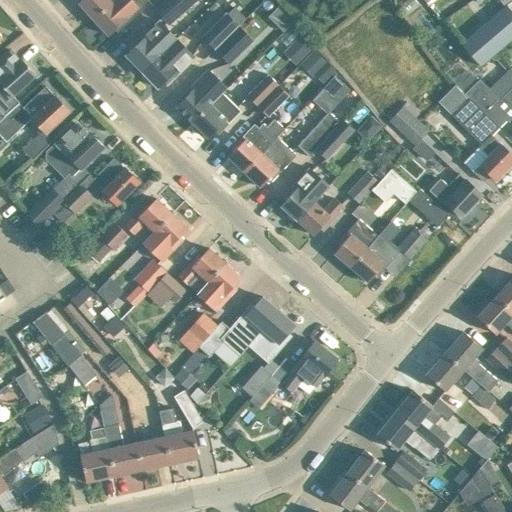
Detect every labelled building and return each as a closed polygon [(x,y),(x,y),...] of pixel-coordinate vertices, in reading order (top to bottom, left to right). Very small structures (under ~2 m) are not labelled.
[(81,0),(79,3),(94,19),(114,0),(81,0)] [(114,0),(94,19),(108,35),(115,29),(118,32),(142,10),(147,0),(114,0)] [(165,0),(155,9),(168,26),(197,0),(165,0)] [(461,43),(480,66),(490,57),(496,52),(511,38),(511,10),(507,4),(461,43)] [(216,50),(240,25),(226,12),(202,36),(216,50)] [(158,20),(145,32),(131,46),(134,49),(127,55),(143,72),(177,39),(158,20)] [(240,25),(216,50),(229,64),(254,41),(240,25)] [(177,39),(143,72),(158,87),(164,81),(167,84),(195,57),(177,39)] [(0,109),(6,116),(19,103),(12,96),(36,74),(22,59),(20,60),(10,49),(0,58),(0,109)] [(324,49),(318,59),(331,66),(336,55),(324,49)] [(496,52),(490,57),(492,59),(497,60),(500,57),(496,52)] [(185,100),(178,106),(194,123),(223,94),(228,88),(231,85),(211,67),(181,97),(185,100)] [(500,98),(484,113),(494,122),(499,128),(506,120),(511,125),(511,67),(490,89),(500,98)] [(458,73),(452,79),(457,85),(457,86),(466,95),(470,99),(480,108),(484,113),(500,98),(490,89),(480,79),(479,80),(471,72),(470,73),(464,78),(460,74),(458,73)] [(247,95),(259,107),(280,86),(268,74),(247,95)] [(44,130),(23,149),(33,159),(53,140),(47,133),(69,111),(46,86),(23,107),(19,103),(6,116),(0,121),(0,134),(7,142),(32,118),(44,130)] [(280,86),(259,107),(268,116),(289,95),(280,86)] [(194,123),(209,138),(215,131),(218,134),(240,111),(223,94),(194,123)] [(469,100),(453,116),(481,145),(479,147),(464,163),(473,172),(483,182),(490,175),(496,181),(511,163),(511,154),(492,135),(499,128),(494,122),(484,113),(480,108),(470,99),(469,100)] [(413,147),(423,157),(427,161),(435,153),(431,149),(421,140),(430,130),(416,117),(420,113),(407,101),(389,120),(415,145),(413,147)] [(340,122),(328,111),(298,145),(310,155),(340,122)] [(229,157),(245,172),(274,141),(277,137),(285,129),(274,118),(267,126),(263,123),(259,127),(255,123),(232,147),(235,150),(229,157)] [(327,160),(354,130),(344,120),(316,150),(327,160)] [(46,158),(67,180),(72,176),(80,168),(81,169),(104,147),(90,132),(88,133),(78,123),(47,154),(46,158)] [(277,137),(274,141),(245,172),(261,187),(267,180),(270,183),(296,155),(277,137)] [(344,152),(333,156),(338,171),(350,167),(344,152)] [(99,188),(102,191),(117,205),(139,182),(124,168),(113,159),(94,179),(89,174),(80,184),(64,200),(63,201),(63,202),(75,213),(92,196),(91,196),(99,188)] [(297,220),(315,200),(329,185),(310,167),(307,171),(284,196),(287,199),(281,206),(288,212),(288,216),(293,220),(297,219),(297,220)] [(391,169),(387,174),(371,191),(384,202),(392,192),(406,204),(409,200),(409,201),(417,191),(391,169)] [(378,180),(368,171),(348,193),(359,203),(378,180)] [(482,195),(467,181),(466,181),(458,173),(447,186),(440,180),(430,191),(444,204),(446,202),(461,217),(482,195)] [(329,185),(315,200),(297,220),(314,235),(320,228),(323,231),(345,207),(334,197),(324,208),(316,201),(330,185),(329,185)] [(27,212),(40,226),(63,202),(63,201),(64,200),(52,187),(27,212)] [(409,201),(423,213),(438,226),(448,214),(419,189),(417,191),(409,201)] [(147,202),(125,225),(135,234),(146,223),(155,231),(155,232),(173,214),(156,198),(150,205),(147,202)] [(173,214),(155,232),(155,231),(143,243),(162,261),(185,238),(182,235),(188,229),(173,214)] [(337,244),(340,246),(335,253),(352,268),(379,236),(358,219),(337,244)] [(129,235),(114,221),(86,249),(95,259),(98,262),(113,248),(115,250),(129,235)] [(415,229),(399,248),(411,258),(427,240),(415,229)] [(379,236),(352,268),(368,282),(374,275),(377,277),(398,252),(388,244),(379,236)] [(198,274),(208,282),(225,263),(209,248),(203,254),(200,252),(178,276),(188,286),(198,274)] [(126,298),(134,306),(167,272),(153,258),(134,279),(140,284),(126,298)] [(242,277),(225,263),(208,282),(197,294),(217,311),(238,287),(236,284),(242,277)] [(167,273),(147,294),(163,309),(173,299),(175,301),(184,291),(167,273)] [(511,279),(497,296),(511,309),(511,279)] [(87,285),(79,293),(86,300),(94,293),(87,285)] [(240,356),(249,346),(248,345),(263,328),(279,310),(262,296),(255,305),(252,302),(229,328),(232,330),(223,341),(240,356)] [(511,309),(497,296),(477,317),(492,330),(496,334),(506,323),(511,328),(511,309)] [(63,309),(104,356),(111,350),(71,302),(63,309)] [(130,330),(141,321),(130,309),(120,319),(130,330)] [(279,310),(263,328),(248,345),(249,346),(268,362),(291,336),(288,333),(296,325),(279,310)] [(46,311),(33,321),(52,345),(68,366),(69,365),(85,384),(97,374),(81,355),(82,354),(81,353),(86,349),(69,330),(66,333),(46,311)] [(202,342),(217,324),(202,312),(187,330),(202,342)] [(483,348),(464,332),(445,353),(464,370),(472,376),(472,377),(480,384),(481,384),(489,391),(498,380),(474,359),(483,348)] [(511,340),(508,337),(497,349),(511,362),(511,340)] [(209,363),(223,347),(213,340),(200,356),(209,363)] [(338,359),(315,341),(296,365),(286,358),(272,375),(292,392),(306,373),(320,384),(338,359)] [(511,375),(511,362),(497,349),(487,359),(508,379),(511,375)] [(426,375),(446,391),(464,370),(445,353),(426,375)] [(183,366),(174,377),(175,378),(187,390),(197,379),(183,366)] [(27,371),(15,379),(21,388),(33,381),(27,371)] [(480,384),(472,377),(464,386),(472,394),(480,384)] [(251,378),(242,388),(252,397),(258,391),(261,388),(251,378)] [(472,396),(487,409),(496,398),(481,385),(472,396)] [(198,387),(190,396),(197,403),(206,394),(198,387)] [(203,420),(184,389),(174,396),(192,427),(203,420)] [(450,435),(425,415),(432,405),(414,390),(396,412),(440,449),(450,435)] [(252,397),(250,400),(259,408),(266,399),(258,391),(252,397)] [(113,394),(100,405),(105,426),(108,438),(110,449),(116,475),(142,469),(137,443),(124,446),(119,423),(113,394)] [(173,407),(159,410),(165,437),(164,437),(170,463),(199,456),(195,437),(194,431),(182,433),(179,419),(176,420),(173,407)] [(439,449),(440,449),(396,412),(377,434),(396,450),(405,439),(430,459),(438,448),(439,449)] [(104,427),(91,430),(93,441),(108,438),(105,426),(104,427)] [(492,427),(485,434),(491,439),(498,432),(492,427)] [(164,437),(137,443),(142,469),(170,463),(164,437)] [(488,438),(477,452),(486,460),(487,459),(489,457),(498,446),(488,438)] [(0,493),(7,488),(8,488),(0,478),(0,477),(24,461),(15,448),(0,458),(0,493)] [(110,449),(81,456),(82,462),(86,481),(116,475),(110,449)] [(347,474),(383,503),(385,500),(368,487),(385,465),(365,450),(347,474)] [(403,450),(395,461),(418,480),(427,469),(403,450)] [(394,461),(386,472),(409,491),(418,480),(394,461)] [(350,510),(359,498),(377,511),(383,503),(347,474),(330,495),(350,510)] [(506,511),(495,494),(483,501),(489,511),(506,511)]
